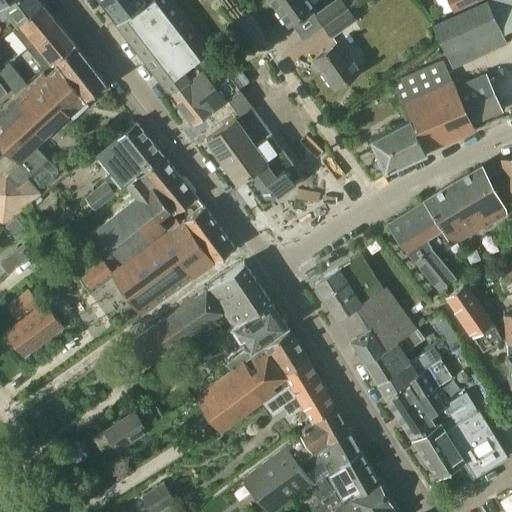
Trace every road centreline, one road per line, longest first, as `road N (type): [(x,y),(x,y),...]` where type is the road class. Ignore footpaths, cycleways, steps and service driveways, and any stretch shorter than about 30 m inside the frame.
road 1 (tertiary): [(274,272),(70,0)]
road 2 (tertiary): [(426,511),(274,272)]
road 3 (residential): [(274,272),(441,167),(511,135)]
road 4 (residential): [(73,511),(0,413)]
